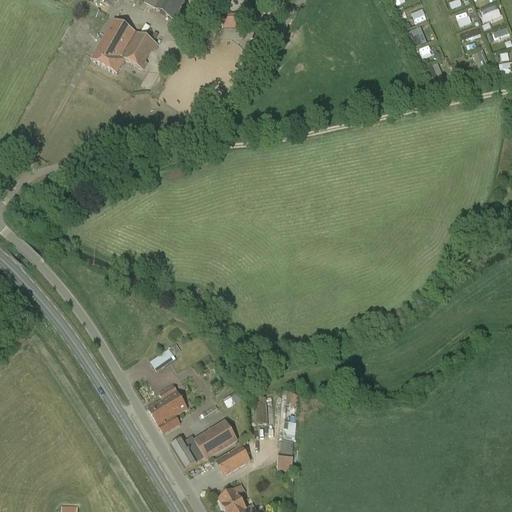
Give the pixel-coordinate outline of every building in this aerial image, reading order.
[(147,0),(144,5),(173,21),(185,0),(147,0)] [(459,0),(458,0),(448,4),(452,14),(463,10),(459,0)] [(483,11),(486,22),(500,17),(496,7),(483,11)] [(455,18),(460,29),(472,24),(467,13),(455,18)] [(241,19),(223,18),(223,29),(241,29),(241,19)] [(157,47),(114,22),(91,62),(116,76),(124,62),(143,72),(147,65),(145,64),(152,52),(154,53),(157,47)] [(412,48),(426,45),(422,28),(408,32),(412,48)] [(459,35),(462,44),(481,37),(478,29),(459,35)] [(494,40),(509,34),(506,29),(492,34),(494,40)] [(430,47),(418,50),(421,60),(432,56),(430,47)] [(483,52),(473,56),(479,74),(490,70),(483,52)] [(511,63),(501,65),(503,77),(511,75),(511,63)] [(432,86),(444,81),(437,64),(425,69),(432,86)] [(147,72),(139,87),(148,92),(156,76),(147,72)] [(176,346),(149,364),(156,374),(175,361),(173,358),(180,353),(176,346)] [(207,366),(211,373),(215,370),(211,364),(207,366)] [(159,396),(163,401),(176,393),(173,388),(159,396)] [(222,402),(227,410),(246,399),(246,398),(250,396),(245,388),(222,402)] [(176,393),(163,401),(167,408),(165,409),(169,415),(172,420),(175,419),(187,411),(176,393)] [(297,396),(284,396),(284,407),(297,406),(297,396)] [(252,400),(254,426),(267,425),(265,399),(252,400)] [(147,411),(155,424),(169,415),(165,409),(167,408),(163,401),(147,411)] [(169,415),(155,424),(163,437),(179,427),(175,419),(172,420),(169,415)] [(172,447),(186,471),(203,460),(205,463),(238,443),(225,423),(194,442),(192,438),(183,444),(181,442),(172,447)] [(283,440),(295,441),(296,423),(283,423),(283,440)] [(215,464),(224,478),(250,463),(242,450),(248,445),(247,442),(239,446),(239,445),(235,448),(237,451),(215,464)] [(281,443),(280,457),(292,458),(293,444),(281,443)] [(292,458),(280,457),(278,457),(276,472),(287,473),(287,477),(291,477),(291,473),(292,473),(293,458),(292,458)] [(219,501),(225,511),(229,511),(242,505),(239,498),(245,495),(241,488),(219,501)]
